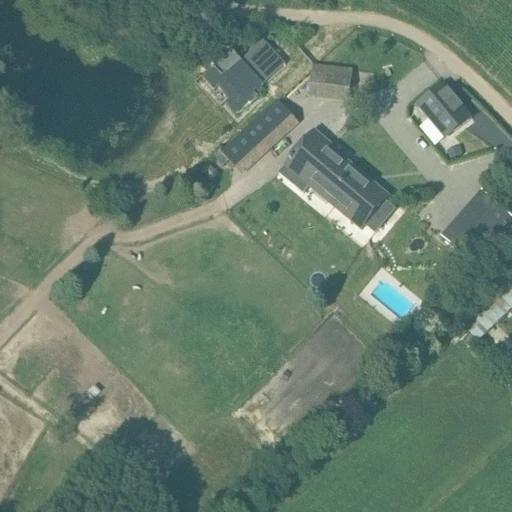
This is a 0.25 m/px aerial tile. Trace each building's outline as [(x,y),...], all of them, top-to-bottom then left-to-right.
[(229,36),(197,62),(207,73),(202,77),(214,91),(218,88),(230,100),(226,103),(236,115),(267,88),(264,85),(285,65),(262,39),(245,54),(229,36)] [(315,68),(313,83),(350,88),(351,72),(315,68)] [(445,86),(422,103),(449,138),(472,120),(445,86)] [(278,102),(222,154),(233,165),(289,113),(278,102)] [(333,149),(314,133),(279,176),(303,196),(315,182),(350,211),(345,217),(362,232),(366,227),(375,234),(394,211),(385,204),(389,199),(372,185),(370,188),(329,153),(333,149)] [(463,157),(460,148),(448,151),(451,160),(463,157)] [(210,165),(202,172),(212,182),(219,176),(210,165)] [(511,219),(482,194),(442,239),(481,273),(511,237),(511,219)] [(460,255),(450,246),(442,255),(444,257),(442,259),(449,266),(451,263),(452,264),(460,255)] [(511,278),(462,325),(479,343),(511,311),(511,278)]
